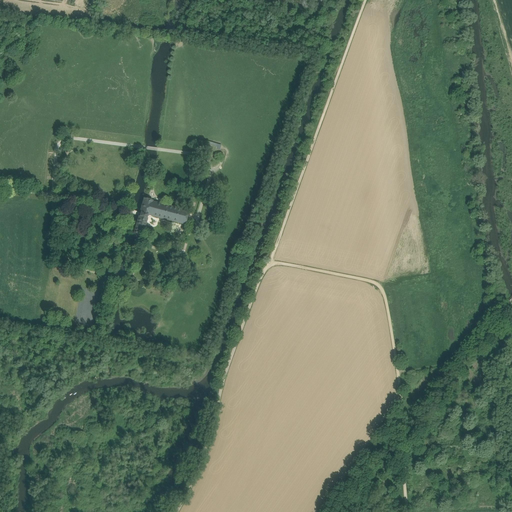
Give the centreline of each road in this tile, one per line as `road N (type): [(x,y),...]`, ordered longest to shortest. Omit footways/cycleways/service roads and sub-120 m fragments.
road 1 (track): [(365,0),(221,379),(204,456),(177,511)]
road 2 (track): [(269,264),(382,290),(398,373),(408,511)]
road 3 (track): [(488,314),(435,0)]
